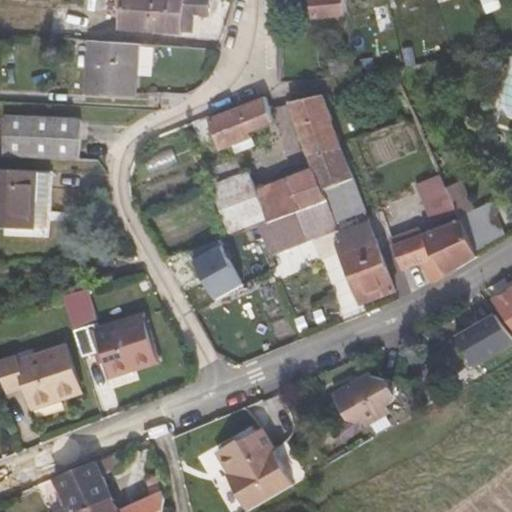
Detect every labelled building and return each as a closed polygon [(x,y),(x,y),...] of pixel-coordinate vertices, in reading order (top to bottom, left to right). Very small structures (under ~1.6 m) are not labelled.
[(196,19),(197,0),(136,0),(134,30),(195,34),(196,19)] [(221,0),(197,0),(196,19),(208,20),(220,21),(221,0)] [(324,0),(326,18),(358,15),(356,0),(324,0)] [(208,20),(196,19),(195,34),(207,34),(208,20)] [(146,96),(150,44),(101,41),(98,93),(146,96)] [(358,57),(340,60),(343,74),(361,71),(358,57)] [(336,188),(361,179),(331,95),(298,103),(328,170),(336,188)] [(218,119),(227,142),(230,148),(244,143),(260,137),(258,131),(284,120),(279,106),(275,97),(218,119)] [(12,127),(91,132),(91,121),(13,116),(12,127)] [(211,119),(220,140),(223,145),(227,142),(218,119),(217,117),(211,119)] [(211,119),(204,122),(212,141),(220,140),(211,119)] [(11,153),(89,158),(91,132),(12,127),(11,153)] [(222,165),(227,179),(254,167),(248,153),(222,165)] [(263,165),(254,167),(257,173),(265,170),(263,165)] [(32,198),(33,172),(33,168),(0,166),(0,223),(29,226),(32,198)] [(227,179),(246,224),(271,215),(282,210),(275,191),(265,170),(257,173),(254,167),(227,179)] [(275,191),(282,210),(336,188),(328,170),(275,191)] [(45,172),(33,172),(32,198),(44,199),(45,172)] [(463,211),(449,177),(427,188),(440,221),(463,211)] [(349,219),(371,210),(361,179),(336,188),(282,210),(271,215),(285,247),(350,223),(349,219)] [(459,269),(481,256),(466,217),(426,235),(424,229),(398,241),(406,267),(428,261),(437,280),(459,269)] [(365,299),(398,289),(375,220),(350,229),(352,235),(346,238),(345,241),(365,299)] [(110,255),(103,241),(91,245),(99,260),(110,255)] [(218,299),(246,283),(224,242),(195,258),(218,299)] [(101,265),(99,260),(91,245),(65,258),(75,278),(101,265)] [(82,332),(88,352),(102,348),(105,359),(112,358),(116,371),(164,356),(150,311),(108,324),(96,284),(69,291),(82,332)] [(511,291),(499,299),(511,316),(511,291)] [(511,329),(501,313),(464,340),(481,369),(511,346),(511,329)] [(3,357),(11,380),(29,375),(76,358),(72,345),(25,359),(21,352),(3,357)] [(85,386),(76,358),(29,375),(32,383),(38,401),(85,386)] [(368,417),(369,420),(393,407),(390,400),(397,397),(400,382),(391,376),(375,372),(365,378),(362,376),(336,389),(345,402),(343,410),(348,418),(361,420),(368,417)] [(29,375),(11,380),(14,388),(32,383),(29,375)] [(245,483),(257,504),(296,481),(265,426),(224,449),(236,473),(240,471),(245,483)] [(94,460),(104,478),(112,473),(123,455),(120,449),(94,460)] [(69,506),(72,511),(77,511),(113,494),(104,478),(94,460),(56,476),(69,506)] [(240,486),(245,483),(240,471),(236,473),(234,475),(240,486)] [(77,511),(163,511),(165,494),(161,488),(159,475),(148,478),(152,495),(121,511),(113,494),(77,511)]
